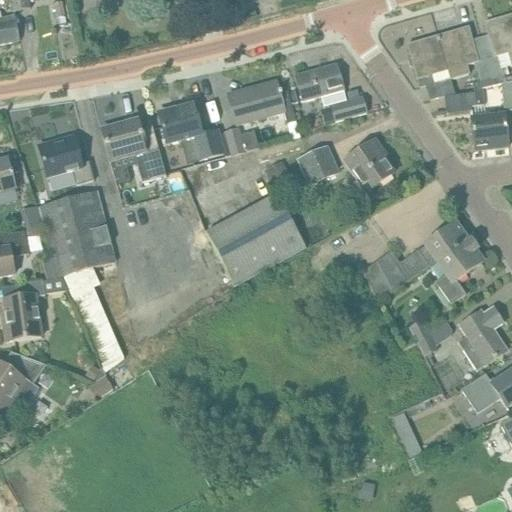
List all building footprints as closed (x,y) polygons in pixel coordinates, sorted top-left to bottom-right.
[(10,3),(12,14),(30,11),(28,1),(36,0),(3,0),(4,4),(10,3)] [(57,20),(65,18),(63,3),(54,5),(57,20)] [(0,46),(20,42),(15,23),(14,15),(2,18),(0,13),(0,12),(0,46)] [(494,87),(501,85),(506,84),(502,71),(511,67),(511,16),(484,24),(490,45),(482,47),(494,87)] [(482,89),(494,87),(482,47),(474,49),(468,29),(438,37),(451,80),(469,75),(467,67),(476,65),(481,83),(475,84),(477,89),(477,91),(482,89)] [(455,96),(451,80),(438,37),(407,46),(420,89),(425,88),(430,102),(444,98),(455,96)] [(331,108),(335,122),(335,123),(366,115),(362,99),(360,100),(348,103),(346,104),(336,67),(296,78),(301,97),(303,103),(321,98),(324,110),(331,108)] [(284,115),(287,125),(291,142),(300,139),(296,123),(295,123),(291,106),(288,94),(282,95),(281,92),(279,93),(276,83),(228,97),(236,128),(284,115)] [(506,84),(501,85),(504,112),(511,111),(511,83),(506,85),(506,84)] [(484,107),(482,89),(477,91),(477,89),(475,90),(475,94),(456,97),(456,95),(455,96),(461,114),(472,113),(472,108),(484,107)] [(358,91),(346,95),(348,103),(360,100),(358,91)] [(295,93),(288,94),(291,106),(297,104),(295,93)] [(446,116),(461,114),(455,96),(444,98),(446,116)] [(167,148),(181,144),(187,167),(224,156),(217,132),(202,136),(194,106),(181,109),(182,111),(159,118),(167,148)] [(490,147),(491,150),(509,148),(505,116),(471,120),(474,148),(490,147)] [(102,134),(107,153),(110,164),(134,158),(141,185),(166,179),(165,173),(160,154),(148,157),(138,121),(124,125),(125,128),(102,134)] [(239,137),(238,131),(225,134),(232,158),(259,150),(254,133),(239,137)] [(375,141),(359,153),(344,164),(366,195),(378,186),(394,175),(379,153),(382,151),(375,141)] [(39,148),(44,167),(48,181),(72,174),(76,188),(94,183),(89,163),(81,165),(75,142),(56,147),(55,143),(39,148)] [(327,149),(298,162),(309,188),(338,175),(327,149)] [(0,195),(15,191),(7,160),(0,162),(0,195)] [(282,163),(265,172),(275,190),(291,181),(282,163)] [(58,279),(60,279),(105,374),(125,361),(94,290),(100,287),(93,272),(90,273),(89,271),(116,264),(98,195),(40,211),(58,279)] [(276,196),(206,234),(235,288),(306,250),(276,196)] [(36,209),(24,211),(31,232),(43,230),(36,209)] [(435,285),(451,307),(466,296),(456,283),(483,264),(456,225),(400,265),(391,254),(365,273),(363,271),(362,272),(379,304),(392,295),(436,264),(446,277),(435,285)] [(25,233),(12,236),(0,238),(0,278),(15,276),(11,259),(29,256),(25,233)] [(43,283),(35,284),(15,287),(17,300),(4,302),(7,325),(3,326),(6,344),(41,339),(36,299),(45,297),(43,283)] [(482,314),(458,327),(466,339),(458,345),(477,373),(507,353),(493,332),(503,326),(493,310),(483,317),(482,314)] [(424,321),(411,327),(420,343),(428,338),(428,337),(431,335),(424,321)] [(429,338),(420,343),(427,358),(439,351),(431,335),(428,337),(429,338)] [(0,417),(4,420),(15,404),(10,400),(23,381),(32,388),(46,367),(11,354),(3,366),(0,363),(0,417)] [(100,372),(92,367),(85,377),(93,383),(94,384),(105,377),(102,371),(100,372)] [(511,406),(511,373),(503,379),(501,376),(490,383),(485,376),(462,391),(477,415),(500,400),(507,410),(511,406)] [(105,379),(94,386),(102,398),(113,391),(105,379)] [(404,415),(392,420),(410,459),(422,454),(404,415)] [(511,448),(511,419),(507,422),(500,426),(511,448)] [(363,483),(361,500),(375,502),(378,485),(363,483)]
